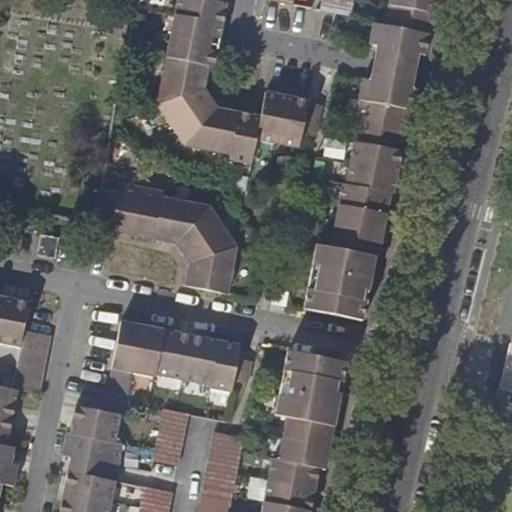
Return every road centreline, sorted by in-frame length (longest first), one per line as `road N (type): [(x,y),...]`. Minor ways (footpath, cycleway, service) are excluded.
road 1 (residential): [(67,294),(428,364)]
road 2 (secondary): [(428,364),(496,92)]
road 3 (residential): [(25,511),(67,294)]
road 4 (secondary): [(392,511),(428,364)]
